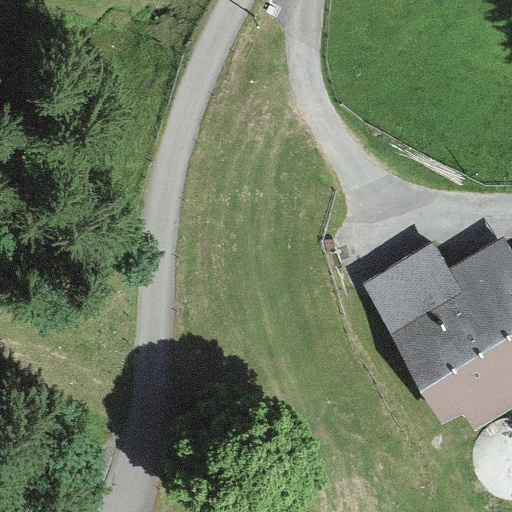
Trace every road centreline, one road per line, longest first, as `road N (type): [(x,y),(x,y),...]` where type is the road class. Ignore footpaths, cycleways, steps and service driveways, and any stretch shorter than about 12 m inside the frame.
road 1 (residential): [(236,0),(173,161),(152,411),(124,511)]
road 2 (track): [(511,212),(454,213),(378,198),(327,126),(300,32),(303,0)]
